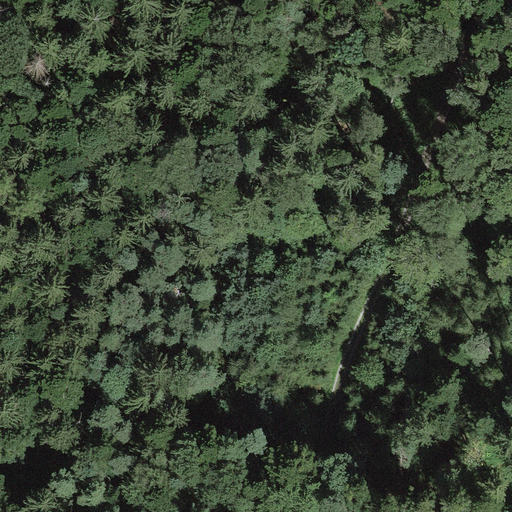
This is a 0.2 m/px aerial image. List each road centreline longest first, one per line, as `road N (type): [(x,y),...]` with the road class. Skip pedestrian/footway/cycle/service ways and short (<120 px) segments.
road 1 (track): [(490,0),(322,429),(315,511)]
road 2 (track): [(0,511),(99,275),(92,158),(112,0)]
